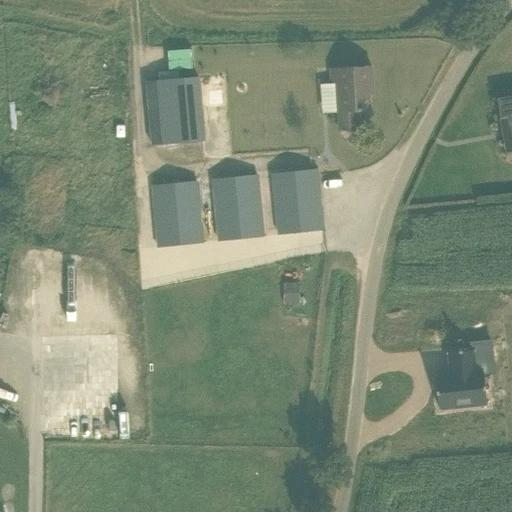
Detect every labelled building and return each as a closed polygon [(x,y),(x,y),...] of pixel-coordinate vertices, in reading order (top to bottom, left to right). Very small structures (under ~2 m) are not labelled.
[(331,70),(332,83),(322,83),(323,114),(339,113),(340,130),(360,129),(359,111),(371,111),(369,85),(373,84),(372,67),(331,70)] [(204,141),(201,106),(199,78),(159,81),(164,144),(189,142),(204,141)] [(511,96),(497,99),(501,119),(502,119),(507,152),(511,151),(511,96)] [(317,169),(272,174),(279,235),(324,230),(317,169)] [(258,175),(213,180),(219,241),(264,236),(258,175)] [(143,249),(159,247),(203,242),(197,182),(137,188),(143,249)] [(474,350),(448,353),(450,367),(452,367),(453,375),(436,376),(440,410),(487,405),(484,371),(477,372),(474,350)]
